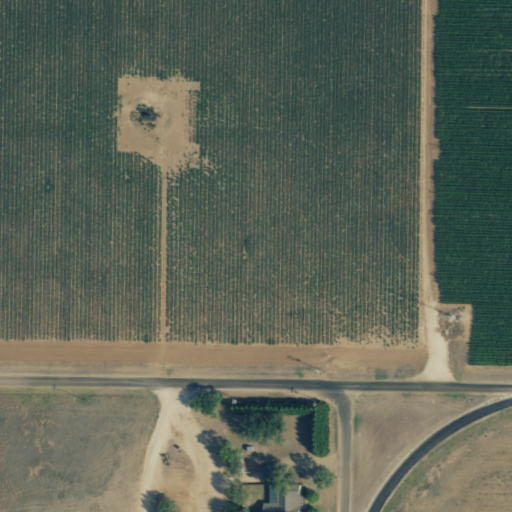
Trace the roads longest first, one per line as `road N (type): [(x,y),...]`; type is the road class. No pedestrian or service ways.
road 1 (tertiary): [(0,388),(511,391)]
road 2 (tertiary): [(379,511),(443,436),(511,403)]
road 3 (residential): [(196,391),(202,427),(181,494),(164,511)]
road 4 (residential): [(343,392),(341,511)]
